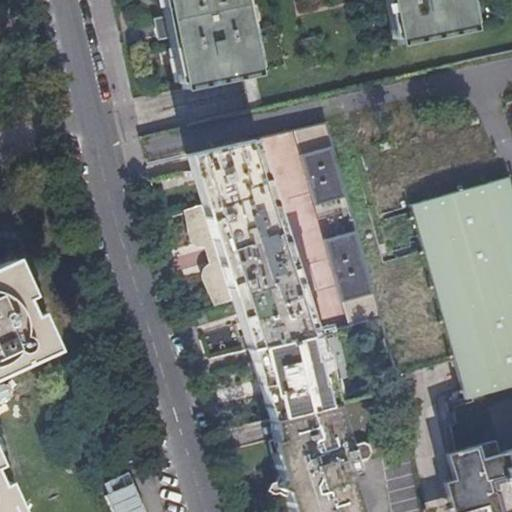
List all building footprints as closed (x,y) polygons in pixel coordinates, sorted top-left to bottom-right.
[(241,0),(164,0),(183,91),(256,76),(241,0)] [(463,0),(386,0),(396,46),(469,30),(463,0)] [(316,219),(348,210),(324,126),(292,133),(316,219)] [(250,142),(247,143),(188,157),(192,170),(203,205),(182,212),(190,239),(192,242),(194,243),(197,244),(200,244),(216,240),(220,253),(224,266),(207,271),(204,272),(203,275),(203,278),(212,306),(234,300),(249,349),(308,335),(311,334),(298,293),(263,181),(250,142)] [(462,401),(474,398),(511,386),(511,197),(507,178),(420,203),(408,206),(421,253),(451,361),(462,399),(462,401)] [(347,325),(378,318),(354,233),(323,241),(347,325)] [(5,261),(0,263),(0,375),(48,353),(5,261)] [(308,335),(249,349),(260,385),(271,420),(331,405),(347,401),(341,380),(340,380),(333,355),(332,355),(326,336),(314,340),(312,334),(311,334),(308,335)] [(339,338),(331,340),(340,374),(348,371),(339,338)] [(396,376),(422,369),(417,351),(392,358),(396,376)] [(345,447),(331,405),(271,420),(266,421),(270,441),(265,442),(277,476),(272,483),(268,485),(264,492),(271,495),(276,494),(283,497),(288,511),(356,511),(345,477),(349,475),(352,469),(356,462),(366,459),(369,453),(367,445),(360,442),(345,447)] [(511,448),(500,452),(494,454),(490,440),(486,441),(452,451),(442,455),(449,480),(439,483),(445,503),(447,511),(457,511),(476,507),(482,506),(483,511),(507,511),(511,510),(511,448)] [(10,511),(0,488),(0,511),(10,511)]
